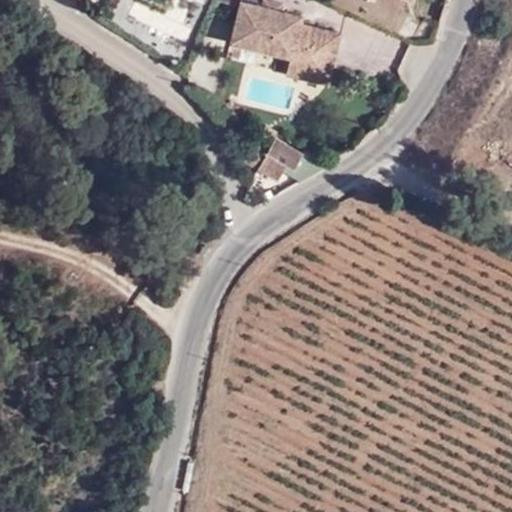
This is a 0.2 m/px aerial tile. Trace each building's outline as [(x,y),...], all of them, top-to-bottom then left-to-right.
[(264,0),(260,0),(258,7),(281,13),(283,5),(264,0)] [(230,41),(289,56),(331,66),(338,35),(298,24),(300,18),(281,13),(258,7),(240,2),(230,41)] [(331,66),(289,56),(285,73),(326,83),(331,66)] [(139,98),(148,104),(153,97),(144,91),(139,98)] [(274,140),(301,156),(303,153),(275,137),(273,140),(274,140)] [(238,154),(258,167),(274,140),(273,140),(267,150),(248,138),(238,154)] [(274,140),(258,167),(277,179),(284,166),(291,170),(301,156),(274,140)]
